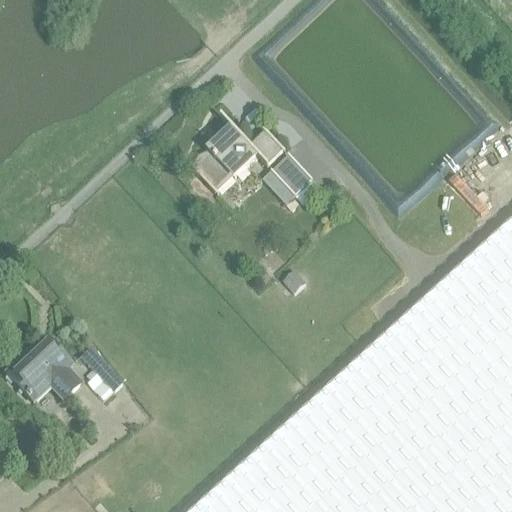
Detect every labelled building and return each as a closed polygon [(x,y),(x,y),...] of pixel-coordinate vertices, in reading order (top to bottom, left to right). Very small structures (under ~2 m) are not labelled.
[(266,170),(284,154),(266,135),(250,150),(233,133),(207,157),(203,158),(201,160),(198,162),(197,164),(195,168),(192,172),(213,195),(231,177),(234,181),(257,160),(266,170)] [(270,173),(269,174),(294,202),(295,201),(295,199),(310,186),(311,186),(312,184),(287,158),(286,158),(286,160),(271,173),(270,173)] [(294,203),(287,210),(292,215),(299,209),(294,203)] [(511,511),(511,228),(201,511),(511,511)] [(295,276),(283,286),(294,299),(307,288),(295,275),(295,276)] [(61,405),(80,387),(67,373),(72,369),(45,339),(4,376),(32,406),(49,391),(61,405)] [(90,353),(81,361),(92,373),(113,396),(123,388),(90,353)] [(92,373),(85,380),(90,385),(87,388),(103,405),(113,396),(92,373)]
